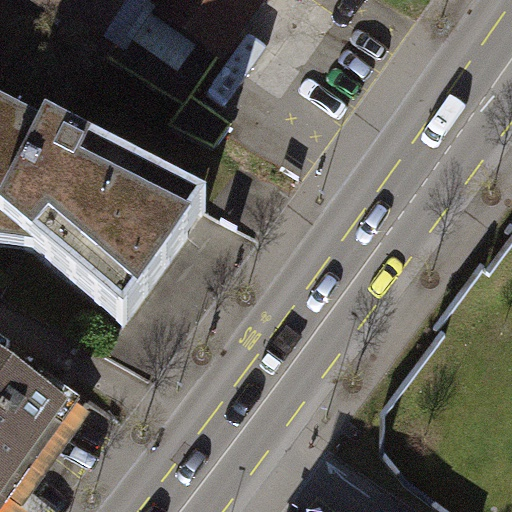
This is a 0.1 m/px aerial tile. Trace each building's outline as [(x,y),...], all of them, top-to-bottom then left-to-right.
[(8,0),(114,71),(150,18),(162,0),(8,0)] [(221,67),(225,70),(273,0),(162,0),(150,18),(221,67)] [(150,18),(114,71),(184,118),(221,67),(150,18)] [(207,212),(0,108),(0,249),(38,254),(124,325),(207,212)] [(0,363),(0,511),(6,511),(76,421),(0,363)]
